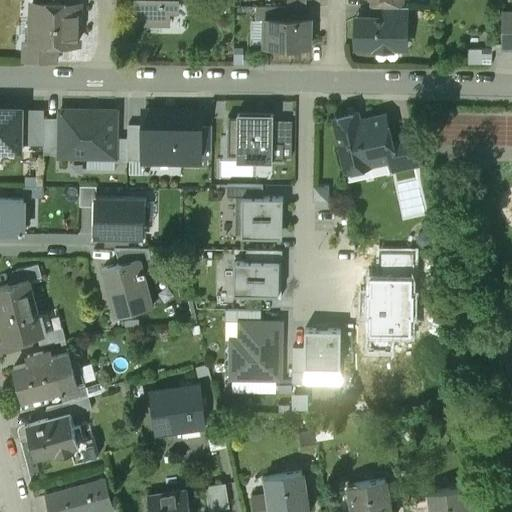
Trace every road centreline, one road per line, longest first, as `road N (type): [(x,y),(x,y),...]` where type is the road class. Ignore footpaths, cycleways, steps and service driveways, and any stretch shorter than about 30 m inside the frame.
road 1 (residential): [(312,83),(308,252),(315,293)]
road 2 (residential): [(312,83),(107,82)]
road 3 (residential): [(511,86),(334,84)]
